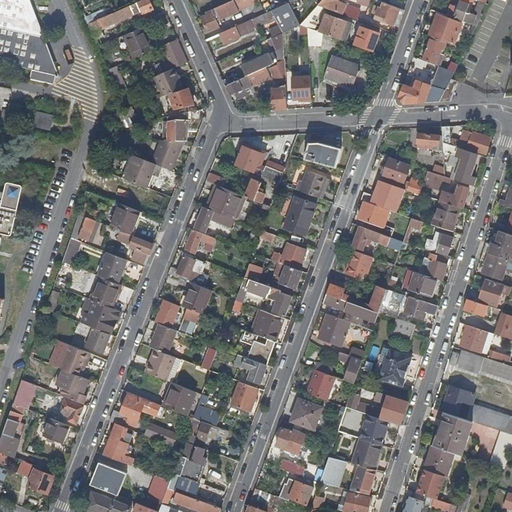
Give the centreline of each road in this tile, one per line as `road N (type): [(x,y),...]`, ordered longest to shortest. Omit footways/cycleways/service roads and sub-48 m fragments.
road 1 (residential): [(214,115),(60,511)]
road 2 (residential): [(237,511),(379,117)]
road 3 (residential): [(511,122),(383,511)]
road 4 (residential): [(214,115),(226,126),(379,117)]
road 5 (residential): [(379,117),(511,117)]
road 6 (residential): [(379,117),(422,0)]
road 7 (residential): [(172,0),(214,115)]
